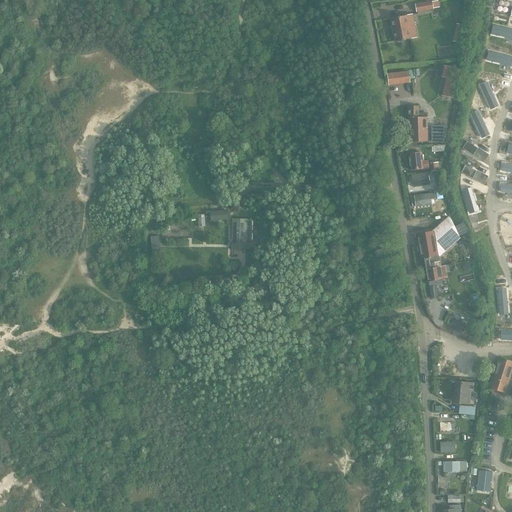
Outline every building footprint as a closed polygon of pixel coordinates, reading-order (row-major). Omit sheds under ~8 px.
[(431,1),(414,4),(416,13),(433,10),(431,1)] [(412,14),(390,19),(394,42),(411,39),(408,23),(413,22),(412,14)] [(456,23),(455,41),(463,42),(464,24),(456,23)] [(511,29),(492,25),(490,34),(509,38),(509,39),(511,39),(511,29)] [(511,56),(488,51),(486,60),(505,65),(505,66),(510,67),(511,58),(511,56)] [(447,67),(442,91),(444,92),(443,96),(453,99),(454,94),(455,94),(460,70),(447,67)] [(408,72),(387,74),(388,85),(409,83),(408,72)] [(488,83),(480,86),(490,109),(498,106),(488,83)] [(418,106),(408,107),(408,142),(427,141),(427,134),(426,114),(418,114),(418,106)] [(478,111),(470,115),(481,138),(489,134),(478,111)] [(467,141),(462,148),(473,156),(483,163),(488,156),(467,141)] [(421,153),(408,154),(410,170),(422,168),(422,170),(428,169),(427,160),(422,161),(421,153)] [(438,162),(430,163),(431,171),(439,170),(438,162)] [(511,165),(503,164),(502,171),(511,173),(511,165)] [(465,165),(461,173),(472,179),(484,185),(488,177),(465,165)] [(427,173),(411,175),(413,188),(429,185),(427,173)] [(511,186),(501,185),(500,192),(511,193),(511,186)] [(471,187),(462,190),(469,213),(473,212),(473,213),(479,211),(477,205),(476,206),(471,187)] [(434,194),(414,196),(415,206),(431,204),(430,198),(434,198),(434,194)] [(227,219),(227,217),(227,211),(210,212),(211,221),(227,219)] [(232,219),(231,248),(246,248),(251,249),(252,220),(247,220),(232,219)] [(433,231),(415,235),(420,259),(423,258),(425,270),(439,267),(438,257),(459,238),(450,219),(447,220),(443,230),(433,232),(433,231)] [(152,256),(160,255),(158,236),(150,237),(152,256)] [(439,267),(425,270),(427,281),(428,281),(429,286),(435,285),(442,284),(441,279),(447,278),(445,266),(439,267)] [(435,285),(429,286),(431,299),(437,298),(435,285)] [(501,289),(497,290),(499,315),(508,314),(506,289),(504,289),(503,288),(501,289)] [(458,301),(455,307),(468,314),(471,307),(458,301)] [(450,327),(464,331),(466,325),(452,320),(450,327)] [(511,331),(501,331),(500,340),(511,340),(511,331)] [(511,362),(498,358),(488,388),(504,393),(511,367),(511,362)] [(453,394),(452,402),(469,404),(470,396),(470,389),(472,389),(473,381),(454,379),(453,394)] [(459,405),(458,413),(469,414),(474,415),(475,407),(459,405)] [(453,422),(440,423),(440,433),(453,432),(453,422)] [(455,442),(440,442),(440,453),(455,452),(455,442)] [(465,461),(443,462),(444,472),(466,472),(465,461)] [(481,472),(479,488),(491,490),(492,476),(485,475),(486,473),(481,472)] [(460,494),(447,495),(447,503),(460,503),(460,494)]
